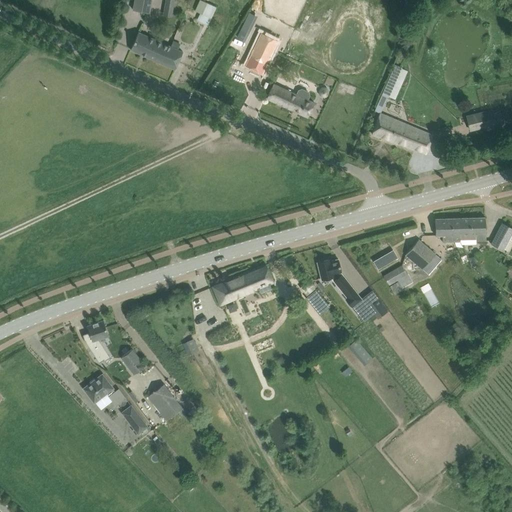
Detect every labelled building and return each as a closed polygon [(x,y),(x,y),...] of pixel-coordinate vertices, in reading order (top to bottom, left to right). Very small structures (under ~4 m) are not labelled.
[(134,0),(133,9),(148,12),(149,13),(151,0),(134,0)] [(165,0),(164,10),(172,12),(174,0),(165,0)] [(200,21),(208,25),(216,6),(202,0),(199,0),(195,10),(204,14),(200,21)] [(249,33),(257,16),(249,12),(241,29),(249,33)] [(130,49),(175,69),(183,52),(138,32),(130,49)] [(250,56),(266,64),(278,40),(261,33),(250,56)] [(404,69),(394,65),(381,94),(385,96),(389,98),(389,97),(391,98),(401,75),(404,69)] [(307,117),(314,102),(307,99),(309,95),(308,92),(302,89),(299,90),(297,94),(273,84),(267,98),(307,117)] [(325,88),(323,87),(321,88),(320,88),(319,90),(318,92),(318,93),(319,95),(320,97),(321,98),(323,98),(325,98),(327,97),(328,95),(328,93),(328,92),(328,90),(327,88),(325,88)] [(492,108),(466,115),(470,131),(496,124),(492,108)] [(372,134),(426,153),(432,135),(380,113),(372,134)] [(462,235),(462,242),(463,244),(476,244),(476,241),(486,241),(485,217),(461,218),(462,235)] [(443,242),(453,242),(455,242),(456,246),(462,247),(461,244),(463,244),(462,242),(462,235),(461,218),(435,218),(435,228),(435,235),(442,235),(443,242)] [(511,227),(502,222),(490,244),(503,250),(504,249),(508,251),(511,243),(511,227)] [(441,259),(435,254),(418,240),(405,255),(428,274),(441,259)] [(393,250),(374,261),(378,269),(398,258),(397,257),(393,250)] [(330,259),(317,262),(321,279),(331,277),(347,297),(346,299),(352,307),(358,314),(368,307),(362,299),(341,272),(338,259),(331,261),(330,259)] [(273,282),(270,274),(266,264),(213,286),(220,304),(258,288),(260,293),(271,288),(269,284),(273,282)] [(389,285),(407,274),(402,265),(384,276),(389,285)] [(403,289),(398,281),(390,286),(395,294),(403,289)] [(305,297),(319,314),(329,306),(315,289),(305,297)] [(378,300),(374,303),(383,315),(387,312),(378,300)] [(370,323),(381,315),(376,309),(365,317),(370,323)] [(90,333),(83,335),(85,341),(99,362),(108,356),(97,339),(109,335),(103,320),(87,325),(90,333)] [(456,323),(450,326),(454,333),(460,329),(456,323)] [(184,343),(189,355),(200,350),(195,338),(184,343)] [(357,339),(349,347),(366,365),(375,357),(357,339)] [(132,349),(121,357),(135,374),(140,370),(141,369),(145,366),(143,362),(132,349)] [(102,374),(83,388),(94,402),(95,402),(99,407),(111,399),(116,405),(126,398),(119,388),(115,391),(113,388),(102,374)] [(166,420),(183,408),(165,383),(148,396),(166,420)] [(148,426),(131,405),(122,412),(138,433),(148,426)]
